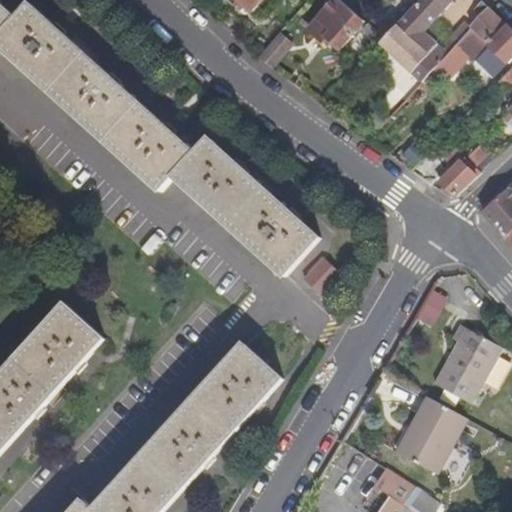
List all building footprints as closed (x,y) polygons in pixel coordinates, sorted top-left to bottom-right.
[(239,0),(218,23),(232,36),(264,0),(239,0)] [(342,50),(365,22),(339,0),(338,0),(311,32),(324,44),(329,39),(342,50)] [(382,46),(424,86),(442,67),(451,57),(442,48),(426,34),(458,0),(460,0),(464,3),(466,0),(424,0),(400,26),(386,41),(382,46)] [(492,10),(483,1),(473,12),(482,20),(492,10)] [(176,181),(286,279),(322,240),(211,140),(199,154),(31,3),(16,19),(0,4),(0,47),(164,195),(176,181)] [(511,64),(511,29),(492,10),(482,20),(473,30),(472,31),(475,32),(466,42),(471,46),(479,54),(487,45),(510,67),(511,64)] [(386,41),(400,26),(391,17),(376,32),(386,41)] [(473,30),(466,23),(442,48),(451,57),(466,42),(475,32),(472,31),(473,30)] [(261,60),(274,70),(301,39),(288,28),(261,60)] [(471,46),(466,42),(451,57),(442,67),(452,76),(461,66),(457,61),(471,46)] [(511,112),(511,110),(511,74),(493,95),(511,112)] [(365,125),(378,136),(391,121),(379,110),(365,125)] [(415,139),(396,160),(417,175),(434,156),(415,139)] [(434,156),(417,175),(435,188),(455,167),(457,169),(442,185),(446,188),(458,199),(483,175),(475,168),(466,158),(463,155),(449,141),(434,156)] [(475,168),(491,152),(481,142),(466,158),(475,168)] [(504,243),(511,233),(511,185),(480,213),(504,243)] [(455,202),(458,199),(446,188),(442,193),(455,202)] [(322,297),(340,277),(323,263),(306,282),(322,297)] [(433,287),(420,310),(431,317),(445,293),(433,287)] [(67,307),(0,377),(0,453),(102,340),(67,307)] [(431,317),(420,310),(417,316),(428,322),(431,317)] [(467,402),(502,347),(459,320),(450,334),(456,338),(431,378),(467,402)] [(94,511),(84,503),(75,511),(166,511),(284,382),(245,347),(95,511),(94,511)] [(427,472),(461,418),(456,414),(422,392),(386,446),(427,472)] [(414,511),(409,508),(423,488),(388,465),(370,489),(378,495),(381,491),(390,498),(380,511),(414,511)] [(443,511),(447,507),(427,493),(417,508),(422,511),(443,511)]
